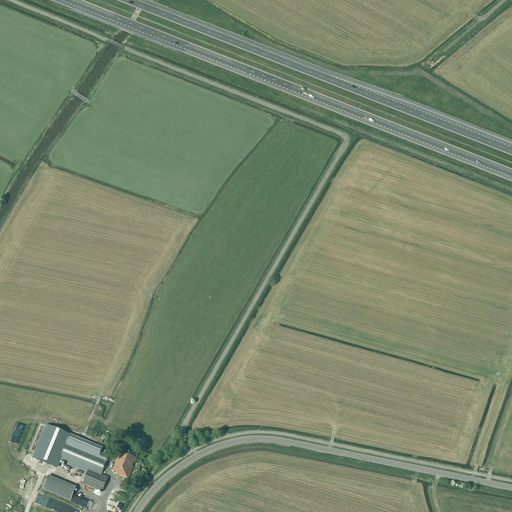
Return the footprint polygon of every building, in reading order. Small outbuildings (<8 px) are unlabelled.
[(47,425),(33,457),(56,467),(59,461),(86,473),(82,483),(102,492),(108,478),(101,475),(109,457),(101,453),(103,449),(47,425)] [(136,460),(135,459),(138,453),(123,447),(120,454),(119,454),(112,471),(116,473),(116,474),(128,480),(136,460)] [(42,490),(70,501),(75,488),(47,477),(42,490)] [(125,486),(132,489),(134,483),(125,480),(123,484),(121,483),(119,487),(124,489),(125,486)] [(72,500),(87,507),(90,501),(75,494),(72,500)]
